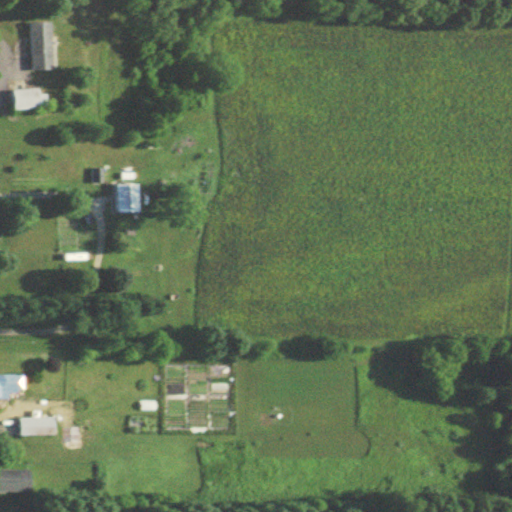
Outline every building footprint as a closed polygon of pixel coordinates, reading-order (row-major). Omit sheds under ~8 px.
[(43,74),(42,26),(21,26),(22,74),(43,74)] [(2,94),(2,113),(37,113),(37,94),(2,94)] [(130,188),(108,188),(108,217),(130,217),(130,188)] [(15,380),(0,379),(0,403),(5,403),(5,395),(15,395),(15,380)] [(12,440),(48,440),(48,422),(12,422),(12,440)] [(86,432),(77,432),(77,439),(62,439),(62,453),(86,453),(86,432)] [(25,474),(0,474),(0,496),(25,496),(25,474)]
